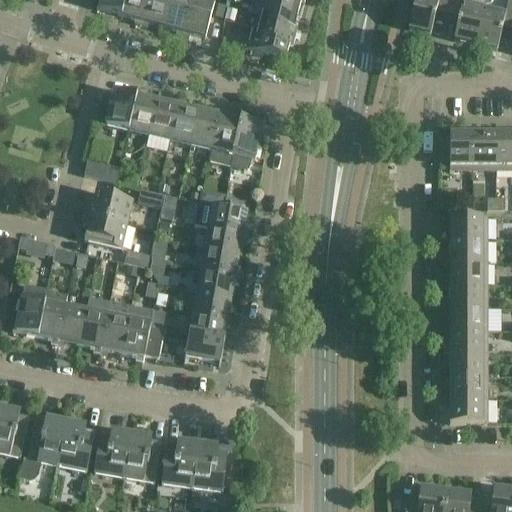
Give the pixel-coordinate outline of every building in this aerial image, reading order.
[(119,19),(124,0),(101,0),(98,14),(119,19)] [(124,0),(119,19),(133,23),(132,28),(140,30),(147,0),(124,0)] [(147,0),(140,30),(147,31),(148,27),(161,31),(169,0),(147,0)] [(182,41),(192,2),(185,0),(169,0),(161,31),(175,35),(174,39),(182,41)] [(305,0),(265,0),(264,4),(253,1),(251,8),(296,20),(300,5),(304,6),(305,0)] [(448,12),(451,0),(415,0),(408,33),(430,38),(437,9),(448,12)] [(451,0),(448,12),(460,14),(453,43),(475,48),(484,9),(486,2),(478,0),(451,0)] [(511,0),(508,0),(506,14),(484,9),(475,48),(497,53),(504,24),(511,26),(511,0)] [(192,2),(182,41),(188,43),(189,38),(204,42),(214,7),(192,2)] [(218,7),(214,19),(222,21),(225,9),(218,7)] [(257,32),(294,42),(296,36),(292,35),(296,20),(251,8),(250,14),(261,17),(257,32)] [(227,11),(224,22),(234,24),(237,13),(227,11)] [(294,42),(257,32),(252,30),(248,45),(242,43),(240,50),(285,62),(289,46),(293,47),(294,42)] [(272,60),(270,70),(281,73),(284,63),(272,60)] [(126,135),(134,100),(113,95),(105,130),(126,135)] [(148,140),(156,104),(141,100),(142,96),(135,95),(134,100),(126,135),(148,140)] [(169,145),(178,105),(171,103),(170,107),(156,104),(148,140),(169,145)] [(189,150),(197,114),(185,111),(186,107),(178,105),(169,145),(189,150)] [(197,114),(189,150),(211,155),(220,115),(213,113),(212,118),(197,114)] [(231,160),(240,125),(226,121),(227,117),(220,115),(211,155),(208,166),(230,172),(231,160)] [(231,160),(230,172),(231,172),(243,175),(247,174),(249,171),(250,168),(251,164),(254,165),(263,130),(240,125),(231,160)] [(472,175),(472,137),(449,137),(449,175),(472,175)] [(495,175),(495,137),(472,137),(472,175),(495,175)] [(511,175),(511,137),(495,137),(495,175),(511,175)] [(87,165),(84,179),(115,186),(119,172),(87,165)] [(127,181),(125,188),(135,191),(137,183),(127,181)] [(148,185),(146,194),(155,196),(157,187),(148,185)] [(167,197),(169,190),(159,188),(157,195),(167,197)] [(200,197),(198,206),(210,208),(213,194),(201,192),(200,196),(200,197)] [(140,195),(137,207),(160,212),(162,200),(140,195)] [(192,195),(191,204),(198,205),(200,197),(200,196),(192,195)] [(126,230),(132,206),(95,197),(91,212),(86,210),(84,220),(126,230)] [(224,212),(231,214),(233,203),(226,202),(224,212)] [(463,202),(463,215),(472,215),(472,202),(463,202)] [(495,215),(495,202),(486,202),(486,215),(495,215)] [(495,202),(495,215),(504,215),(504,202),(495,202)] [(249,233),(244,232),(247,217),(231,214),(224,212),(212,210),(198,208),(194,230),(208,232),(248,240),(249,233)] [(161,216),(160,223),(172,225),(173,218),(161,216)] [(126,230),(84,220),(82,229),(87,231),(83,245),(121,254),(126,230)] [(486,221),(449,221),(449,245),(486,245),(486,221)] [(160,224),(157,238),(166,240),(169,226),(160,224)] [(248,240),(208,232),(204,254),(239,260),(242,245),(247,246),(248,240)] [(20,243),(18,252),(26,254),(28,245),(20,243)] [(449,267),(486,267),(486,245),(449,245),(449,267)] [(46,250),(44,259),(53,261),(55,252),(46,250)] [(239,260),(204,254),(200,275),(240,282),(241,275),(237,274),(239,260)] [(149,261),(126,256),(124,267),(147,272),(149,261)] [(152,256),(151,265),(163,267),(165,258),(152,256)] [(97,266),(95,270),(97,273),(101,274),(104,272),(105,268),(103,265),(100,264),(97,266)] [(449,290),(486,290),(486,267),(449,267),(449,290)] [(127,269),(125,278),(136,281),(138,272),(127,269)] [(196,296),(231,303),(234,288),(238,289),(240,282),(200,275),(196,296)] [(160,280),(159,288),(167,289),(168,282),(163,281),(160,280)] [(37,342),(46,294),(24,290),(14,337),(37,342)] [(449,313),(486,313),(486,290),(449,290),(449,313)] [(57,350),(65,310),(67,300),(46,296),(47,294),(46,294),(37,342),(51,345),(50,348),(57,350)] [(231,303),(196,296),(192,317),(232,325),(233,318),(229,317),(231,303)] [(157,297),(155,309),(165,311),(167,299),(157,297)] [(99,358),(110,307),(89,302),(86,314),(80,350),(93,352),(92,356),(99,358)] [(110,307),(99,358),(106,359),(107,355),(121,358),(131,311),(110,307)] [(80,350),(86,314),(65,310),(57,350),(64,351),(65,347),(80,350)] [(131,311),(121,358),(136,361),(135,365),(143,366),(145,359),(147,347),(149,339),(150,332),(151,327),(153,315),(131,311)] [(449,336),(486,336),(486,313),(449,313),(449,336)] [(232,325),(192,317),(189,338),(224,345),(227,330),(231,331),(232,325)] [(147,347),(145,359),(158,362),(164,335),(150,332),(149,339),(147,347)] [(449,358),(486,358),(486,336),(449,336),(449,358)] [(224,345),(189,338),(185,361),(220,367),(224,345)] [(449,381),(486,381),(486,358),(449,358),(449,381)] [(449,404),(486,404),(486,381),(449,381),(449,404)] [(449,428),(486,428),(486,404),(449,404),(449,428)] [(0,411),(0,412),(0,458),(19,463),(29,421),(18,419),(19,415),(0,411)] [(37,479),(40,467),(57,470),(65,425),(45,421),(45,425),(35,423),(27,463),(24,463),(20,483),(29,485),(34,483),(37,479)] [(65,425),(57,470),(86,476),(94,435),(84,433),(84,429),(65,425)] [(124,483),(131,437),(111,434),(110,438),(101,436),(94,478),(124,483)] [(131,437),(124,483),(154,488),(161,446),(150,444),(151,440),(131,437)] [(191,493),(197,447),(178,445),(177,448),(167,447),(161,489),(191,493)] [(197,447),(191,493),(221,497),(227,455),(216,454),(217,450),(197,447)] [(442,511),(445,495),(420,492),(419,504),(406,503),(405,511),(442,511)] [(511,511),(511,494),(494,492),(491,511),(511,511)] [(478,511),(468,511),(469,498),(445,495),(442,511),(478,511)] [(393,502),(391,511),(400,511),(402,503),(393,502)]
